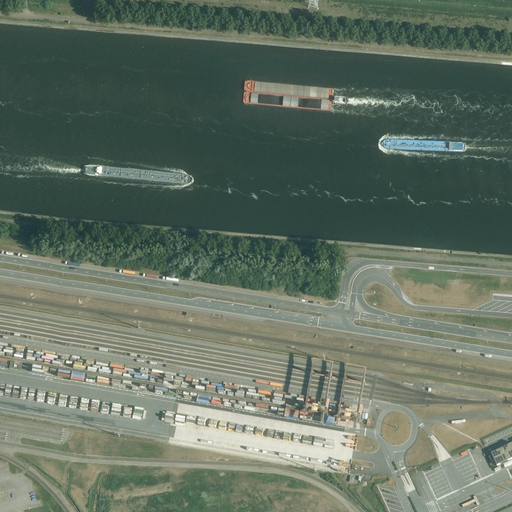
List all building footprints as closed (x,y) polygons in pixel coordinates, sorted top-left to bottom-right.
[(174,425),(175,416),(165,416),(165,425),(174,425)] [(176,427),(184,428),(186,418),(177,417),(176,427)] [(308,439),(305,448),(313,450),(315,441),(308,439)] [(315,448),(323,450),(325,444),(316,442),(315,448)] [(511,444),(491,454),(497,467),(501,465),(502,466),(508,464),(507,462),(511,459),(511,444)]
